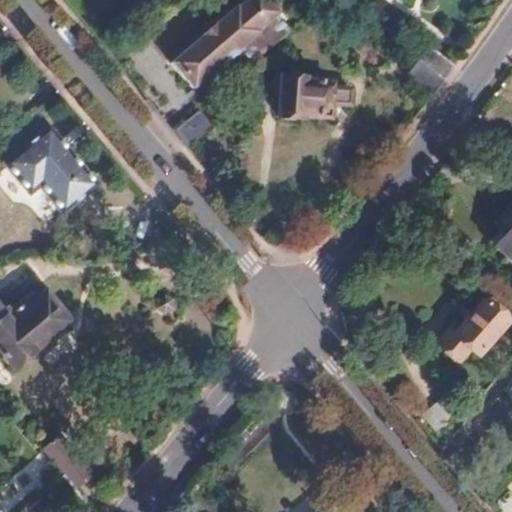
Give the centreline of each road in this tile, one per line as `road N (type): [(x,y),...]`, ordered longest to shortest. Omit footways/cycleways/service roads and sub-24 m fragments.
road 1 (residential): [(289,319),(21,0)]
road 2 (residential): [(289,319),(511,28)]
road 3 (residential): [(450,511),(289,319)]
road 4 (residential): [(129,511),(289,319)]
